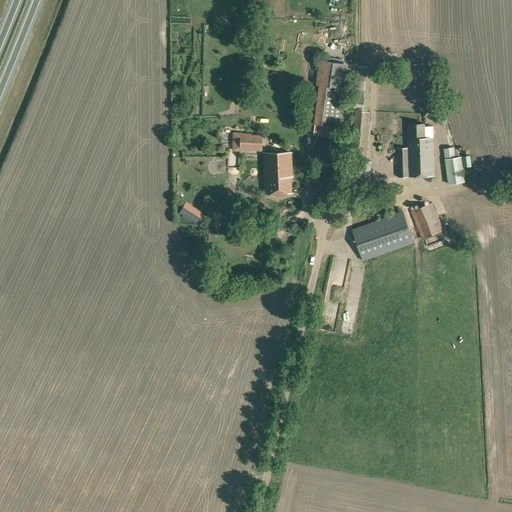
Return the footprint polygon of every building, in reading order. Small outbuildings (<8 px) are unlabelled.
[(315,125),(314,136),(338,139),(340,128),(344,97),(348,63),(324,59),(323,67),(319,85),(314,124),(315,124),(315,125)] [(422,69),(411,70),(411,66),(395,67),(396,78),(423,77),(422,69)] [(347,159),(346,197),(369,197),(371,161),(366,160),(369,132),(370,112),(368,112),(354,111),(350,159),(347,159)] [(408,147),(397,148),(398,166),(398,177),(434,176),(433,137),(433,127),(424,127),(424,124),(409,124),(410,138),(408,138),(408,147)] [(240,133),(234,133),(234,149),(240,149),(260,150),(261,136),(246,135),(246,133),(240,133)] [(454,147),(444,149),(445,159),(449,184),(464,182),(461,157),(455,157),(454,147)] [(263,154),(265,194),(291,193),(290,176),(291,176),(290,153),(263,154)] [(436,202),(414,210),(425,240),(447,232),(436,202)] [(414,242),(403,211),(352,230),(363,260),(414,242)] [(330,298),(344,300),(346,287),(332,285),(330,298)]
